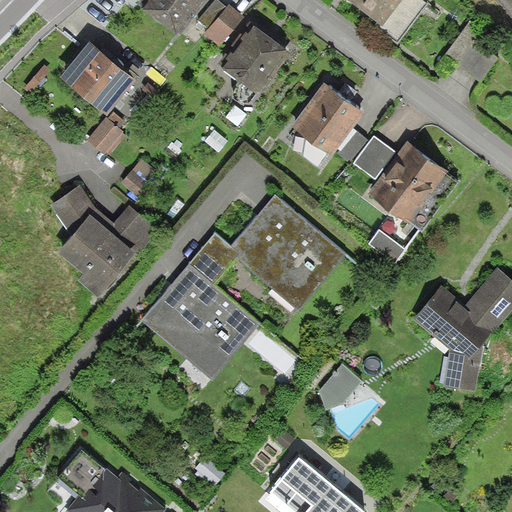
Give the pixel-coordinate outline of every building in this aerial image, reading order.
[(180,32),(201,0),(142,0),(139,4),(180,32)] [(216,0),(198,25),(224,43),(246,14),(227,0),(216,0)] [(430,5),(422,0),(343,0),(398,44),(430,5)] [(294,53),(250,23),(220,65),(264,96),(294,53)] [(461,28),(442,54),(478,79),(497,52),(461,28)] [(90,30),(57,71),(100,105),(133,64),(90,30)] [(368,111),(322,83),(288,138),(330,164),(336,154),(356,165),(374,141),(357,130),(368,111)] [(106,120),(89,142),(109,157),(126,135),(106,120)] [(395,156),(374,141),(356,165),(379,182),(363,204),(386,220),(369,243),(402,267),(424,237),(463,184),(405,142),(395,156)] [(102,296),(161,227),(128,200),(115,218),(92,199),(82,182),(49,208),(65,237),(53,252),(102,296)] [(234,250),(242,256),(307,309),(349,257),(276,198),(234,250)] [(145,320),(218,381),(266,322),(219,284),(242,256),(234,250),(216,233),(145,320)] [(511,316),(511,285),(494,274),(469,305),(445,281),(414,320),(448,351),(447,390),(481,392),(488,352),(511,316)] [(322,387),(343,406),(366,379),(345,361),(322,387)] [(300,454),(272,486),(302,511),(363,511),(365,510),(300,454)] [(65,511),(165,511),(166,511),(104,462),(65,511)]
